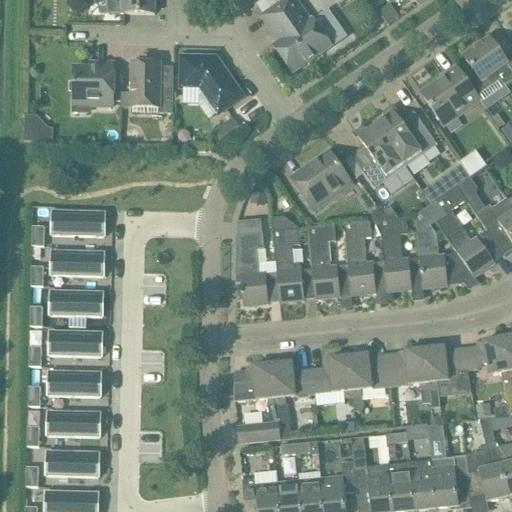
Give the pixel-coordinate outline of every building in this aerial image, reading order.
[(108,0),(108,15),(124,15),(155,16),(155,0),(108,0)] [(310,22),(294,0),(287,0),(278,7),(262,18),(286,52),(280,57),(292,75),(332,47),(313,20),(310,22)] [(396,17),(389,7),(379,14),(386,24),(396,17)] [(477,98),(501,82),(505,88),(511,82),(511,72),(508,66),(490,40),(464,58),(474,73),(464,79),(477,98)] [(216,59),(182,59),(181,79),(181,89),(200,89),(218,115),(242,98),(216,59)] [(121,95),(121,110),(159,111),(159,116),(173,116),(173,83),(161,83),(161,65),(132,64),(132,95),(121,95)] [(114,65),(91,65),(91,70),(74,69),(74,89),(74,102),(93,102),(93,107),(113,107),(113,85),(114,65)] [(464,80),(456,68),(434,83),(435,85),(421,95),(433,111),(444,128),(480,103),(474,94),(464,80)] [(185,104),(175,104),(174,144),(183,144),(185,104)] [(390,145),(399,158),(406,168),(437,147),(414,113),(401,122),(391,108),(385,112),(385,113),(384,114),(384,116),(384,117),(384,118),(384,119),(376,125),(390,145)] [(24,143),(52,143),(52,133),(36,132),(36,118),(24,118),(24,143)] [(241,129),(233,118),(214,131),(216,135),(210,139),(215,147),(241,129)] [(390,145),(376,125),(367,131),(366,130),(365,129),(364,129),(363,129),(361,129),(360,129),(355,133),(364,148),(351,157),(375,190),(406,168),(399,158),(390,145)] [(511,126),(503,132),(511,145),(511,126)] [(476,152),(460,164),(461,166),(463,168),(469,178),(470,179),(470,180),(487,168),(476,152)] [(352,186),(329,153),(291,180),(303,196),(314,213),(352,186)] [(461,166),(423,193),(432,206),(436,203),(457,189),(470,179),(469,178),(463,168),(461,166)] [(470,179),(457,189),(466,203),(467,203),(477,196),(478,189),(470,180),(470,179)] [(436,223),(436,224),(458,254),(470,273),(474,279),(495,265),(491,260),(501,253),(487,233),(472,243),(451,213),(466,203),(457,189),(436,203),(445,217),(436,223)] [(267,195),(252,193),(251,204),(265,207),(267,195)] [(476,216),(494,243),(505,235),(507,237),(511,244),(511,206),(509,203),(507,200),(492,210),(490,207),(476,216)] [(436,224),(436,223),(445,217),(436,203),(432,206),(416,218),(421,260),(423,285),(423,290),(448,288),(447,282),(459,281),(470,273),(458,254),(454,257),(440,258),(437,236),(431,227),(436,224)] [(54,214),(53,238),(105,239),(106,215),(54,214)] [(272,220),(277,275),(280,305),(305,302),(304,296),(315,295),(313,271),(295,273),(293,248),(300,247),(299,231),(284,219),(272,220)] [(380,223),(384,264),(387,294),(412,292),(411,286),(423,285),(421,260),(403,262),(401,237),(408,236),(406,220),(380,223)] [(238,225),(239,237),(237,237),(236,285),(242,284),(243,293),(241,293),(242,297),(243,297),(244,308),(269,306),(269,305),(268,300),(279,299),(280,305),(277,275),(259,276),(257,251),(265,251),(263,234),(262,223),(238,225)] [(349,268),(352,298),(376,295),(376,289),(387,288),(387,294),(384,264),(367,266),(364,241),(372,240),(370,224),(345,226),(349,268)] [(352,298),(349,268),(331,270),(329,244),(336,244),(335,227),(309,230),(313,271),(315,295),(316,301),(340,299),(340,293),(351,292),(352,298)] [(32,246),(32,249),(44,249),(45,229),(43,229),(33,229),(32,246)] [(53,254),(52,278),(104,279),(105,255),(53,254)] [(32,287),(31,289),(43,289),(44,269),(37,269),(32,269),(32,287)] [(52,294),(51,318),(103,319),(104,295),(52,294)] [(30,327),(30,329),(42,330),(43,310),(35,309),(31,309),(30,327)] [(51,334),(50,358),(102,359),(103,335),(51,334)] [(511,337),(503,340),(511,379),(511,383),(511,337)] [(478,349),(465,350),(468,372),(478,371),(481,367),(488,366),(490,377),(501,374),(502,381),(501,381),(506,407),(493,409),(495,420),(500,419),(504,419),(511,417),(511,383),(511,379),(503,340),(477,345),(478,349)] [(460,373),(468,372),(465,350),(452,352),(452,348),(426,351),(432,406),(432,410),(441,409),(438,383),(461,381),(460,373)] [(29,367),(29,369),(41,370),(42,350),(32,349),(30,349),(29,367)] [(423,407),(432,406),(426,351),(399,353),(400,355),(388,357),(391,388),(420,385),(423,407)] [(349,358),(354,399),(355,414),(360,413),(363,411),(362,398),(362,391),(391,388),(388,357),(376,358),(375,356),(349,358)] [(354,399),(349,358),(323,361),(324,370),(312,372),(315,396),(344,393),(345,400),(354,399)] [(273,366),(277,407),(286,406),(285,399),(315,396),(312,372),(300,373),(299,363),(273,366)] [(273,366),(247,369),(247,373),(235,375),(235,399),(245,398),(250,391),(255,390),(256,402),(267,401),(268,408),(270,426),(279,425),(277,407),(273,366)] [(50,374),(49,398),(101,399),(102,375),(50,374)] [(29,407),(29,409),(41,409),(41,390),(31,389),(29,389),(29,407)] [(491,417),(490,405),(476,407),(478,419),(491,417)] [(49,414),(48,438),(100,439),(101,415),(49,414)] [(507,420),(503,420),(505,430),(511,428),(511,419),(511,418),(507,420)] [(490,420),(492,430),(502,428),(500,420),(500,419),(495,420),(490,420)] [(493,434),(492,430),(490,420),(481,421),(481,422),(484,436),(493,434)] [(348,421),(344,427),(344,433),(355,432),(355,421),(348,421)] [(279,426),(279,425),(270,426),(238,429),(239,446),(281,441),(279,426)] [(279,426),(281,441),(292,440),(290,425),(279,426)] [(428,426),(406,428),(406,435),(407,434),(408,435),(408,442),(430,441),(428,426)] [(27,447),(27,449),(39,450),(40,430),(29,429),(28,429),(27,447)] [(408,444),(407,434),(406,435),(386,436),(387,447),(408,444)] [(296,446),(297,455),(311,453),(311,457),(319,456),(317,444),(296,446)] [(511,498),(511,445),(500,449),(497,450),(509,499),(511,498)] [(282,456),(297,455),(296,446),(281,448),(282,456)] [(509,499),(497,450),(467,457),(467,459),(469,483),(471,499),(485,496),(487,504),(509,499)] [(48,454),(47,478),(99,479),(100,455),(48,454)] [(469,483),(467,459),(432,463),(433,471),(437,510),(459,508),(457,484),(469,483)] [(343,480),(321,482),(324,511),(346,511),(345,495),(357,494),(355,471),(354,463),(341,464),(343,480)] [(420,511),(437,510),(433,471),(432,463),(411,465),(415,511),(420,511)] [(415,511),(411,465),(389,467),(393,511),(415,511)] [(355,471),(357,494),(369,493),(371,511),(393,511),(389,467),(355,471)] [(27,487),(26,489),(28,490),(38,490),(39,470),(28,469),(27,469),(27,487)] [(258,511),(280,511),(278,486),(277,474),(255,476),(255,480),(243,482),(245,505),(257,504),(258,511)] [(300,484),(302,511),(324,511),(321,482),(300,484)] [(278,486),(280,511),(302,511),(300,484),(278,486)] [(46,494),(45,511),(97,511),(98,495),(46,494)]
